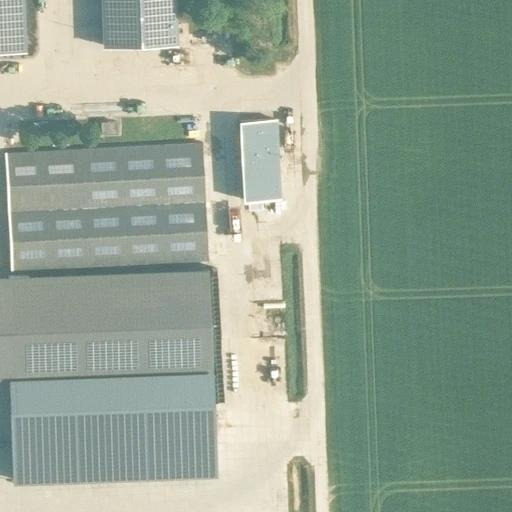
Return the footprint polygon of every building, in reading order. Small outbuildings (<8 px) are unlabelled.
[(0,0),(0,53),(21,52),(19,0),(0,0)] [(174,46),(172,0),(99,0),(101,49),(174,46)] [(238,124),(240,165),(242,204),(277,202),(274,123),(238,124)] [(99,126),(99,138),(114,137),(114,125),(99,126)] [(4,157),(10,273),(205,263),(199,147),(4,157)] [(7,279),(11,383),(209,376),(205,272),(7,279)] [(0,383),(3,383),(11,383),(7,279),(7,274),(0,274),(0,383)] [(209,376),(3,383),(7,484),(212,477),(209,376)]
